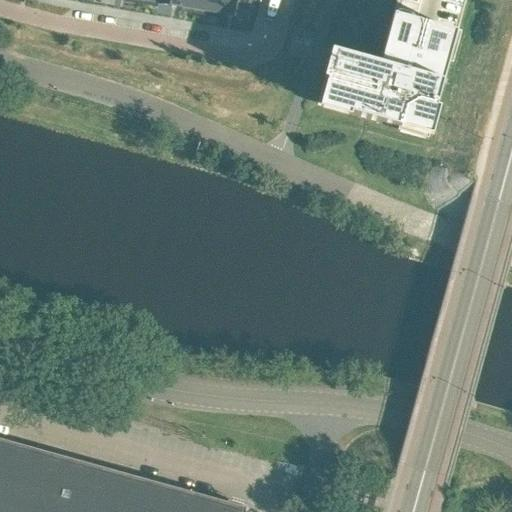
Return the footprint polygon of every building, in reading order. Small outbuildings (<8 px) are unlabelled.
[(181,0),(181,6),(182,6),(202,10),(203,0),(181,0)] [(203,0),(202,10),(222,13),(223,14),(225,0),(203,0)] [(222,13),(222,15),(247,19),(249,7),(252,8),(253,0),(225,0),(223,14),(222,13)] [(335,53),(320,107),(351,116),(364,119),(398,128),(429,137),(466,0),(396,0),(379,65),(335,53)] [(245,511),(247,508),(0,439),(0,511),(245,511)]
